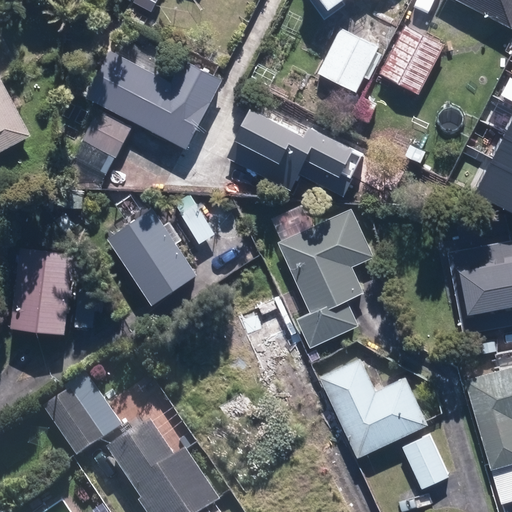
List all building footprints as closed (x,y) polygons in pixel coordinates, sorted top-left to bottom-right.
[(323,0),(331,10),(344,0),(323,0)] [(511,0),(457,0),(511,27),(511,26),(511,0)] [(419,92),(442,46),(404,28),(381,73),(419,92)] [(356,90),(379,48),(343,29),(320,71),(356,90)] [(113,51),(89,98),(187,148),(222,80),(185,61),(174,82),(113,51)] [(0,79),(0,152),(31,137),(0,79)] [(130,126),(98,110),(83,139),(115,156),(130,126)] [(306,139),(252,111),(229,157),(294,190),(303,174),(343,194),(363,156),(311,129),(306,139)] [(511,134),(505,131),(492,157),(511,167),(511,134)] [(511,167),(492,157),(473,193),(511,212),(511,167)] [(194,198),(178,208),(201,243),(216,233),(194,198)] [(399,205),(377,213),(390,249),(412,241),(399,205)] [(153,211),(110,240),(152,304),(195,275),(153,211)] [(299,318),(312,347),(358,325),(347,301),(364,293),(352,267),(372,258),(351,211),(280,243),(312,312),(299,318)] [(511,240),(451,252),(466,334),(511,325),(511,240)] [(74,258),(22,252),(13,328),(66,334),(74,258)] [(248,288),(239,276),(214,296),(223,308),(248,288)] [(98,287),(79,286),(77,328),(96,329),(98,287)] [(278,294),(231,315),(259,379),(306,359),(278,294)] [(322,378),(359,457),(401,438),(424,486),(448,475),(425,427),(428,425),(406,377),(377,391),(361,359),(322,378)] [(511,367),(467,380),(502,503),(511,500),(511,367)] [(45,409),(78,457),(122,427),(89,379),(45,409)] [(225,418),(199,436),(244,504),(275,484),(265,469),(305,443),(272,393),(254,405),(239,382),(212,400),(225,418)] [(150,423),(109,451),(150,511),(207,511),(220,503),(185,452),(174,459),(150,423)]
